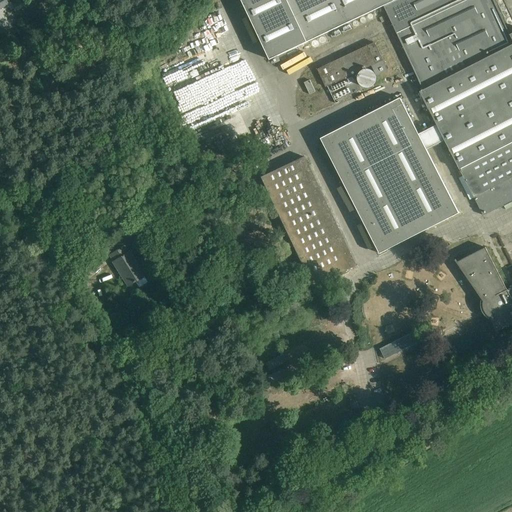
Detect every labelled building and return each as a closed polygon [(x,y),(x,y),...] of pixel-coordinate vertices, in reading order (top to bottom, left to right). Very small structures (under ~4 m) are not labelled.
[(0,0),(0,33),(10,27),(0,8),(7,4),(4,0),(0,0)] [(22,0),(16,0),(10,3),(13,9),(24,3),(22,0)] [(241,0),(270,59),(384,6),(397,33),(418,80),(423,90),(420,92),(437,125),(445,140),(460,170),(460,169),(484,215),(493,211),(511,200),(511,34),(511,35),(494,0),(241,0)] [(205,51),(158,70),(166,89),(204,73),(203,72),(243,55),(234,33),(203,46),(205,51)] [(388,70),(382,58),(375,43),(318,70),(326,87),(372,65),(377,75),(388,70)] [(186,123),(253,96),(245,76),(203,93),(202,93),(195,96),(193,92),(186,95),(185,93),(175,97),(186,123)] [(302,82),(309,95),(315,91),(309,79),(302,82)] [(445,140),(437,125),(419,134),(401,98),(321,139),(380,254),(459,213),(427,149),(445,140)] [(304,157),(260,177),(312,286),(355,266),(304,157)] [(459,177),(466,191),(470,189),(463,175),(459,177)] [(133,231),(131,227),(118,236),(122,243),(131,238),(128,234),(133,231)] [(511,297),(511,296),(508,291),(508,290),(507,290),(485,246),(456,261),(485,302),(484,304),(484,307),(485,309),(486,312),(487,314),(489,315),(491,316),(492,317),(498,333),(511,325),(511,297)] [(124,247),(110,255),(114,262),(113,262),(128,286),(134,281),(138,287),(147,282),(143,276),(129,253),(128,253),(124,247)]
